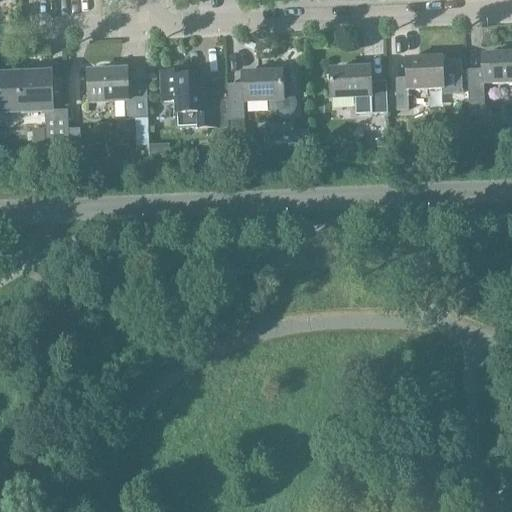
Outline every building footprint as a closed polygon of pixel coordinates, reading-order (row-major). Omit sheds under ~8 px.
[(467,71),(469,117),(484,116),(483,87),(511,85),(511,55),(482,57),(483,70),(467,71)] [(408,79),(396,80),(397,112),(410,112),(409,93),(444,91),(444,96),(461,95),(460,63),(443,64),(443,58),(407,60),(408,79)] [(285,93),(284,93),(283,74),(279,74),(279,70),(276,68),(266,69),(264,71),(264,75),(243,76),(243,89),(227,90),(228,101),(229,122),(245,121),(244,103),(271,102),(271,105),(271,107),(272,110),(274,113),(276,115),(278,116),(281,117),(285,117),(290,115),(292,112),(294,109),(294,105),(294,102),(293,99),(291,97),(289,95),(286,94),(285,93)] [(189,71),(161,73),(162,102),(176,101),(177,114),(178,114),(179,128),(199,127),(199,129),(229,128),(229,122),(228,101),(204,102),(203,78),(189,78),(189,71)] [(371,71),(331,72),(332,100),(356,99),(357,116),(387,115),(386,84),(372,84),(371,71)] [(128,72),(88,74),(89,104),(124,103),(125,120),(149,119),(147,88),(129,88),(128,72)] [(2,78),(4,114),(45,112),(47,157),(71,156),(69,130),(68,111),(52,112),(50,76),(2,78)] [(79,130),(69,130),(71,156),(71,162),(90,161),(89,145),(80,145),(79,130)] [(377,141),(377,149),(389,149),(389,140),(377,141)]
